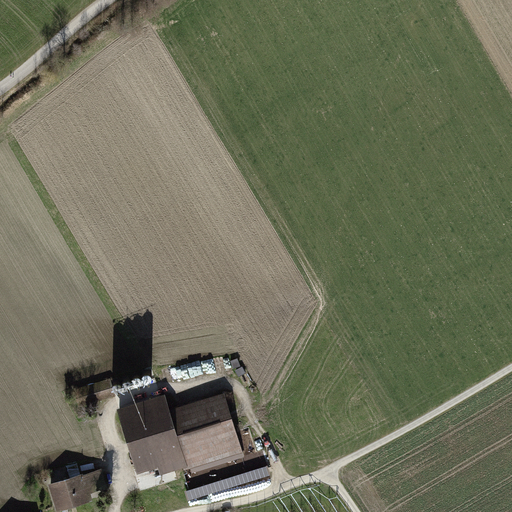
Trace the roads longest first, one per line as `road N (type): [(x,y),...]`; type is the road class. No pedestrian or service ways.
road 1 (track): [(511,368),(331,471)]
road 2 (track): [(331,471),(190,511)]
road 3 (unclassified): [(0,89),(112,0)]
